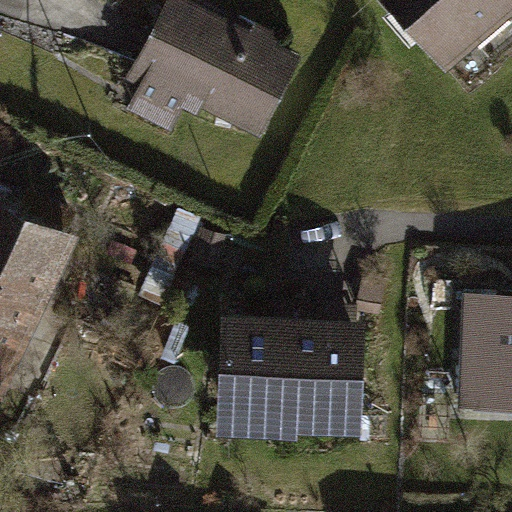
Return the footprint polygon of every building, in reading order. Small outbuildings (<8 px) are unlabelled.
[(298,48),(207,0),(154,0),(117,71),(130,78),(115,106),(162,131),(180,97),(252,135),(298,48)] [(505,0),(390,0),(439,57),(505,0)] [(0,366),(66,224),(0,193),(0,366)] [(182,249),(208,259),(219,231),(194,220),(182,249)] [(511,288),(460,287),(457,401),(511,402),(511,288)] [(307,303),(224,300),(220,412),(351,417),(355,311),(309,309),(307,303)]
